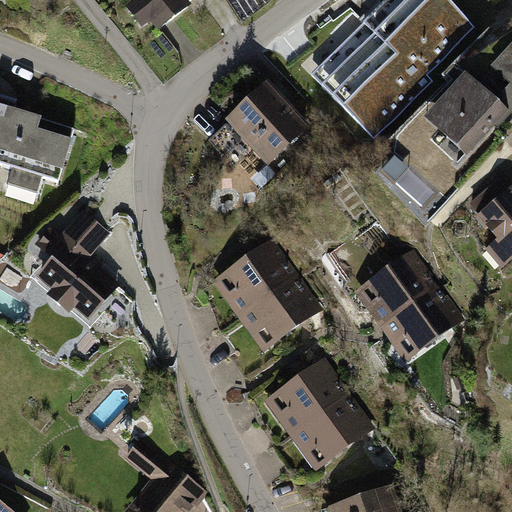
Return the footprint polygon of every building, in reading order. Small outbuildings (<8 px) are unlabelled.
[(134,0),(151,23),(183,0),(134,0)] [(385,0),(312,72),(373,134),(424,84),(419,79),(473,26),(447,0),(385,0)] [(511,45),(493,66),(511,83),(511,45)] [(282,70),(223,122),(264,170),(324,118),(282,70)] [(466,74),(429,115),(470,152),(507,111),(466,74)] [(54,175),(68,128),(0,108),(0,159),(7,161),(0,183),(33,193),(39,171),(54,175)] [(511,194),(486,216),(506,239),(498,246),(511,262),(511,194)] [(86,319),(117,283),(85,256),(104,234),(77,211),(56,235),(47,228),(33,244),(49,258),(34,275),(86,319)] [(271,240),(214,285),(268,353),(325,308),(271,240)] [(414,253),(357,288),(398,354),(455,320),(414,253)] [(325,357),(266,392),(311,466),(369,431),(325,357)] [(141,441),(129,457),(158,481),(134,511),(210,511),(201,495),(204,491),(141,441)] [(411,511),(397,478),(327,508),(328,511),(411,511)]
